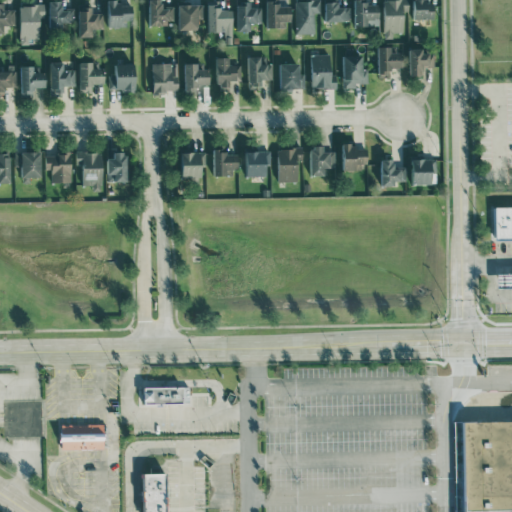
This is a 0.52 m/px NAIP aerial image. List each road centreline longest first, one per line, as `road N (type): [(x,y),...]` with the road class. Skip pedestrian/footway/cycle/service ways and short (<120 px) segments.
road 1 (residential): [(400,116),(0,123)]
road 2 (secondary): [(0,351),(387,345)]
road 3 (residential): [(456,0),(461,263),(443,344)]
road 4 (residential): [(151,121),(155,349)]
